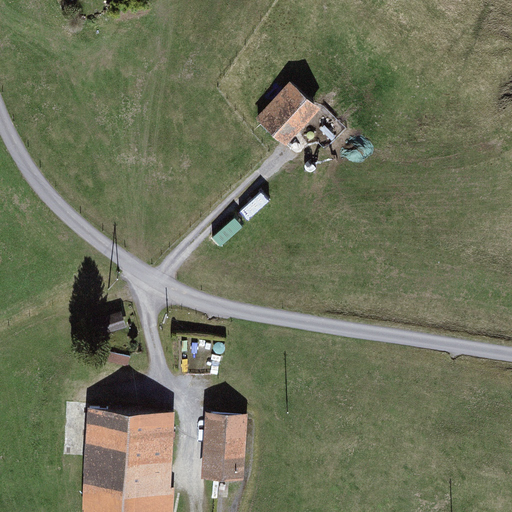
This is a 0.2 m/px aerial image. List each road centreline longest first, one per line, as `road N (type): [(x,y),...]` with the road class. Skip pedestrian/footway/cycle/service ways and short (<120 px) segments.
road 1 (residential): [(0,115),(26,165),(69,216),(124,260),(195,299),(511,354)]
road 2 (track): [(155,280),(286,152)]
